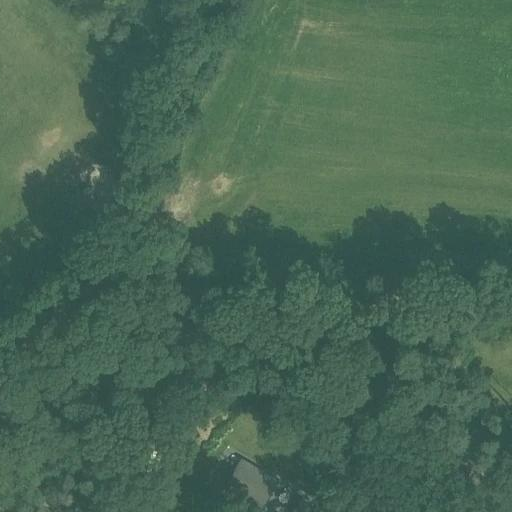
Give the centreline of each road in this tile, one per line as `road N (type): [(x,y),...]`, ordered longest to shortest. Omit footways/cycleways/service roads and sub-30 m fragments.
road 1 (track): [(508,511),(386,395),(243,293),(117,259)]
road 2 (track): [(145,224),(0,386)]
road 3 (track): [(0,400),(51,433),(140,511)]
